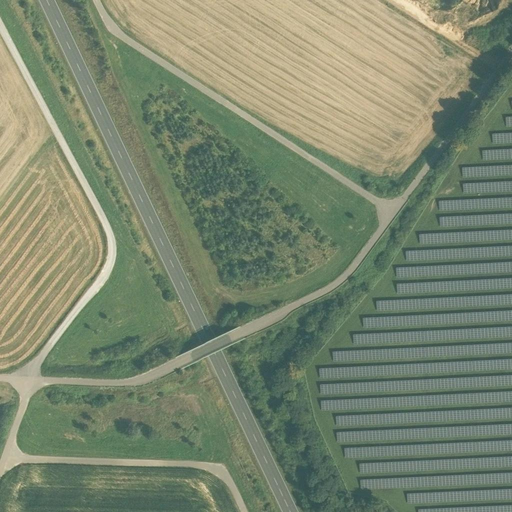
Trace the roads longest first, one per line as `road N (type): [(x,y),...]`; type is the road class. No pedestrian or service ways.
road 1 (secondary): [(284,511),(40,0)]
road 2 (track): [(30,380),(45,376),(104,290),(114,249),(0,13)]
road 3 (unclassified): [(511,54),(344,272),(227,339)]
road 4 (track): [(100,0),(141,51),(394,207)]
road 5 (track): [(243,511),(229,482),(204,466),(3,458)]
road 6 (unclassified): [(192,355),(140,379),(30,380)]
